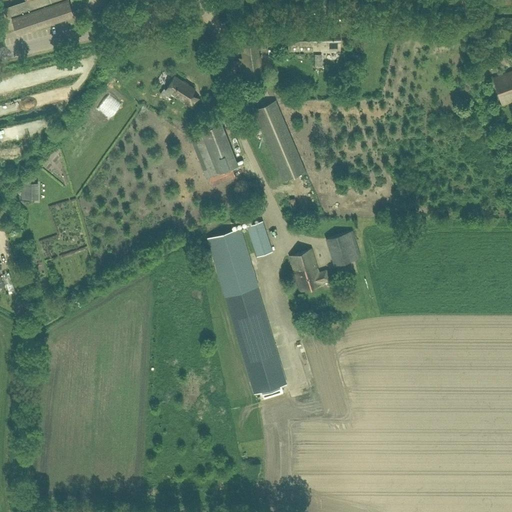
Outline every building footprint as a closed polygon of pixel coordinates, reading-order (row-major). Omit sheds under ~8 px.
[(24,0),(3,7),(8,21),(13,20),(17,31),(27,28),(72,12),(70,6),(68,0),(24,0)] [(288,50),(339,48),(339,23),(326,24),(326,21),(287,22),(288,50)] [(263,47),(262,34),(235,37),(236,51),(243,50),(244,57),(237,57),(239,76),(260,74),(257,48),(263,47)] [(511,69),(493,76),(502,102),(511,98),(511,69)] [(192,107),(198,97),(192,93),(195,88),(175,75),(166,89),(185,101),(184,102),(192,107)] [(284,179),(304,170),(274,100),(253,109),(284,179)] [(220,122),(199,130),(188,135),(205,177),(237,164),(220,122)] [(169,142),(170,154),(181,153),(181,142),(169,142)] [(250,170),(244,172),(248,183),(253,181),(250,170)] [(22,198),(34,198),(34,182),(22,182),(22,198)] [(256,256),(272,250),(262,219),(246,224),(256,256)] [(286,383),(239,227),(207,237),(254,392),(261,390),(263,397),(283,392),(281,384),(286,383)] [(318,271),(311,248),(289,255),(300,289),(321,282),(321,281),(328,278),(326,269),(318,271)]
